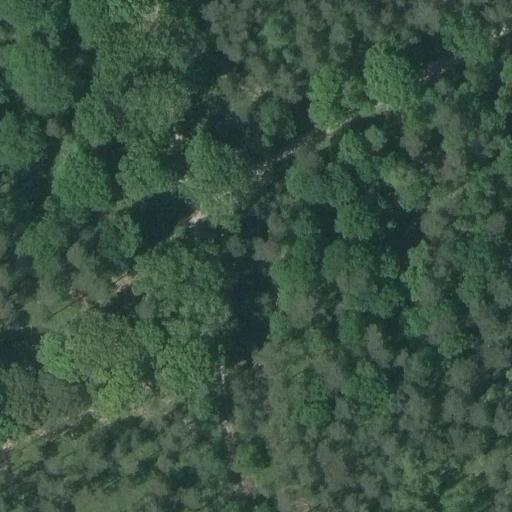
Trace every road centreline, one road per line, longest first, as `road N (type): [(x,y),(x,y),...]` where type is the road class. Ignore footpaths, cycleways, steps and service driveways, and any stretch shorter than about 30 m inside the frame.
road 1 (track): [(511,29),(189,198),(212,340)]
road 2 (track): [(212,340),(0,395)]
road 3 (track): [(153,0),(189,198)]
road 4 (track): [(242,511),(212,340)]
